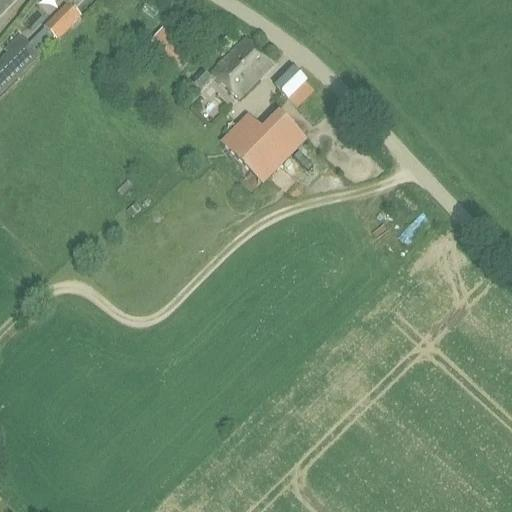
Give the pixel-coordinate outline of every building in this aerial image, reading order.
[(0,0),(0,18),(17,0),(0,0)] [(61,0),(68,6),(45,30),(57,42),(80,17),(74,11),(84,0),(61,0)] [(190,54),(161,30),(153,40),(182,64),(190,54)] [(0,101),(40,59),(20,39),(0,59),(0,101)] [(270,66),(243,39),(210,73),(237,99),(270,66)] [(198,91),(209,79),(201,72),(190,84),(198,91)] [(303,83),(293,73),(274,92),(285,102),(303,83)] [(247,119),(222,145),(262,185),(305,142),(278,116),(262,133),(247,119)] [(127,213),(132,219),(140,212),(135,206),(127,213)]
